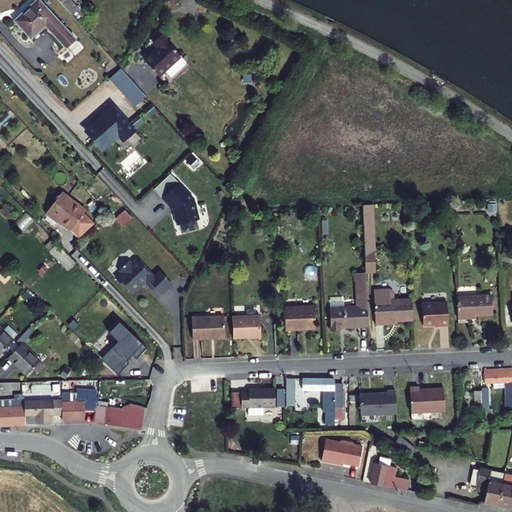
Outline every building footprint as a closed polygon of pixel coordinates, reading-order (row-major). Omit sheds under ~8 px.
[(75,39),(38,0),(35,0),(13,20),(30,38),(44,25),(65,48),(75,39)] [(78,9),(69,0),(56,0),(71,15),(78,9)] [(182,54),(182,52),(178,48),(155,28),(148,37),(153,42),(154,45),(151,49),(147,49),(141,56),(158,70),(163,64),(169,69),(182,54)] [(242,83),(252,83),(252,73),(242,73),(242,83)] [(134,128),(114,105),(86,130),(102,148),(119,133),(123,137),(134,128)] [(193,197),(177,180),(161,196),(169,204),(173,204),(174,209),(172,209),(174,222),(196,219),(193,197)] [(63,193),(61,195),(70,202),(72,200),(63,193)] [(92,223),(83,213),(86,210),(72,200),(70,202),(61,195),(47,213),(58,221),(59,220),(71,229),(72,228),(78,236),(92,223)] [(371,218),(370,201),(361,202),(362,219),(371,218)] [(124,210),(115,218),(122,225),(131,217),(124,210)] [(15,223),(22,231),(33,221),(26,213),(15,223)] [(363,247),(373,247),(371,218),(362,219),(363,247)] [(74,262),(56,244),(48,251),(66,269),(74,262)] [(374,269),(373,247),(363,247),(364,269),(374,269)] [(160,293),(171,283),(159,270),(154,275),(139,260),(138,261),(136,258),(131,263),(128,260),(118,268),(121,272),(115,277),(124,287),(126,285),(132,292),(140,286),(140,284),(144,280),(149,285),(151,284),(160,293)] [(367,323),(364,270),(355,270),(356,296),(359,296),(359,306),(329,307),(330,328),(341,327),(341,324),(367,323)] [(493,314),(492,295),(456,297),(458,319),(469,318),(469,315),(493,314)] [(412,318),(411,298),(374,300),(375,323),(385,322),(384,319),(412,318)] [(448,323),(447,301),(422,302),(422,323),(439,322),(439,324),(448,323)] [(315,325),(314,303),(284,304),(285,328),(302,327),(302,326),(315,325)] [(261,334),(260,313),(231,314),(233,335),(261,334)] [(225,333),(224,315),(192,316),(193,337),(210,337),(210,333),(225,333)] [(105,363),(116,375),(127,363),(124,360),(133,351),(138,355),(145,348),(123,327),(112,337),(121,346),(105,363)] [(0,353),(12,340),(0,328),(0,353)] [(38,360),(21,343),(7,357),(25,375),(38,360)] [(511,389),(511,372),(511,367),(483,370),(484,382),(504,381),(504,406),(510,406),(511,389)] [(293,378),(285,378),(285,402),(293,403),(293,378)] [(333,378),(301,378),(301,389),(322,389),(322,411),(325,411),(325,424),(333,424),(333,407),(341,407),(341,384),(333,384),(333,378)] [(97,399),(94,411),(91,421),(140,428),(140,427),(142,416),(145,408),(128,402),(121,408),(108,406),(109,393),(111,393),(112,380),(98,380),(97,399)] [(418,388),(418,385),(409,385),(410,411),(444,409),(444,386),(418,388)] [(393,387),(385,387),(385,390),(359,391),(360,413),(394,413),(393,387)] [(83,410),(94,411),(97,399),(95,398),(95,390),(70,388),(70,401),(60,401),(61,415),(61,420),(83,419),(83,410)] [(480,388),(480,390),(481,405),(481,422),(491,421),(491,408),(488,408),(487,388),(480,388)] [(275,407),(275,389),(249,390),(249,393),(241,393),(241,394),(241,407),(241,408),(248,408),(263,407),(275,407)] [(22,394),(23,400),(24,416),(34,416),(35,423),(50,422),(50,415),(61,415),(60,401),(60,399),(33,400),(33,392),(22,393),(22,394)] [(0,425),(24,424),(24,416),(23,400),(22,394),(17,394),(17,399),(0,400),(0,425)] [(241,407),(241,394),(232,394),(233,408),(241,407)] [(263,415),(263,407),(248,408),(248,416),(263,415)] [(358,465),(363,446),(355,444),(353,441),(342,439),(340,440),(326,437),(321,459),(336,462),(337,461),(358,465)] [(414,449),(393,442),(390,447),(405,460),(409,456),(414,449)] [(395,467),(374,462),(370,482),(391,487),(391,486),(406,489),(407,479),(393,476),(395,467)] [(337,473),(356,475),(357,468),(337,466),(337,473)] [(496,504),(500,483),(487,480),(489,470),(478,468),(474,488),(485,490),(483,501),(496,504)] [(500,483),(496,504),(511,507),(511,473),(503,472),(500,483)]
